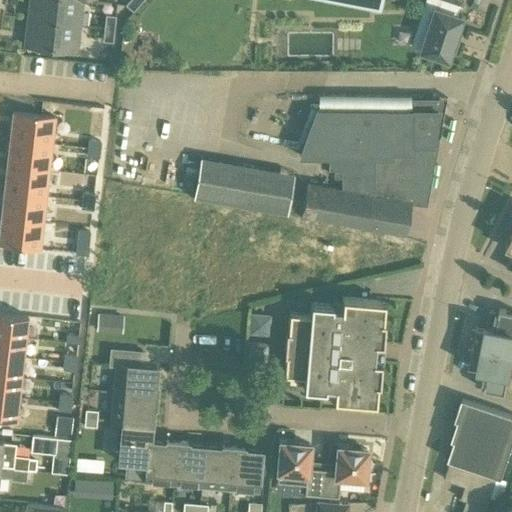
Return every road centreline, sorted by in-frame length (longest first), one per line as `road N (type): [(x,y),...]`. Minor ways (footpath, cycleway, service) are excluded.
road 1 (unclassified): [(418,430),(475,164),(511,57)]
road 2 (residential): [(418,430),(172,416),(182,326)]
